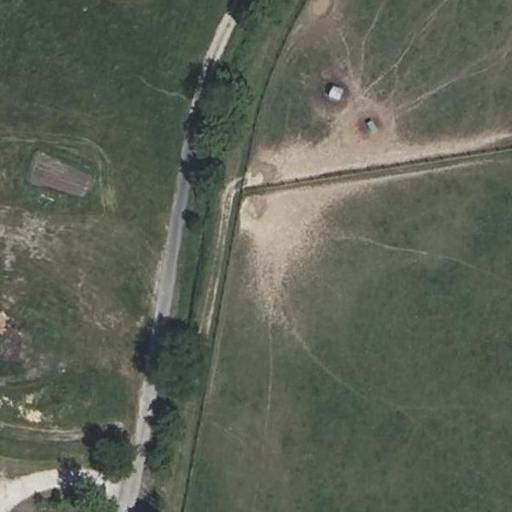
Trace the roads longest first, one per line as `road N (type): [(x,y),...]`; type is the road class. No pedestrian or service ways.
road 1 (track): [(135,511),(210,79),(258,0)]
road 2 (track): [(511,152),(191,185)]
